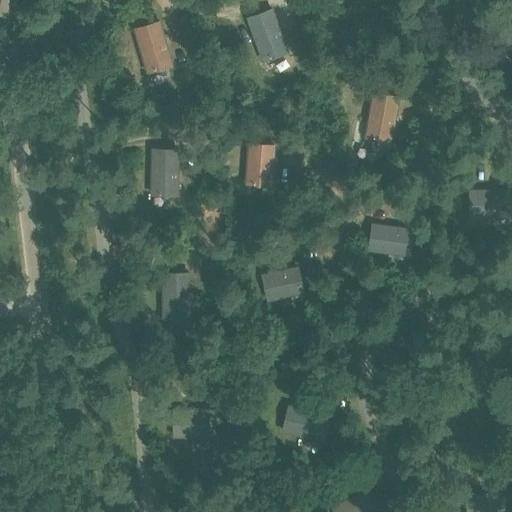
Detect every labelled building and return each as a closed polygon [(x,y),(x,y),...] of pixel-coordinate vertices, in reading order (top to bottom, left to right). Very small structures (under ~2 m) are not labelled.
[(273,7),(246,16),(262,61),(289,51),(273,7)] [(511,18),(493,41),(511,56),(511,18)] [(160,19),(133,27),(146,73),(174,65),(160,19)] [(401,95),(372,90),(364,136),(392,142),(401,95)] [(276,143),(248,141),(244,184),(273,186),(276,143)] [(180,147),(151,147),(150,194),(179,195),(180,147)] [(469,188),(469,217),(511,216),(511,187),(469,188)] [(414,227),(371,222),(367,250),(411,255),(414,227)] [(299,264),(261,273),(267,300),(305,292),(299,264)] [(190,271),(161,271),(162,318),(191,317),(190,271)] [(482,406),(475,378),(438,387),(444,415),(482,406)] [(323,441),(330,413),(288,403),(281,431),(323,441)] [(215,436),(216,407),(173,408),(173,436),(215,436)] [(375,511),(367,490),(331,504),(334,511),(375,511)] [(504,511),(504,491),(466,492),(466,511),(504,511)]
